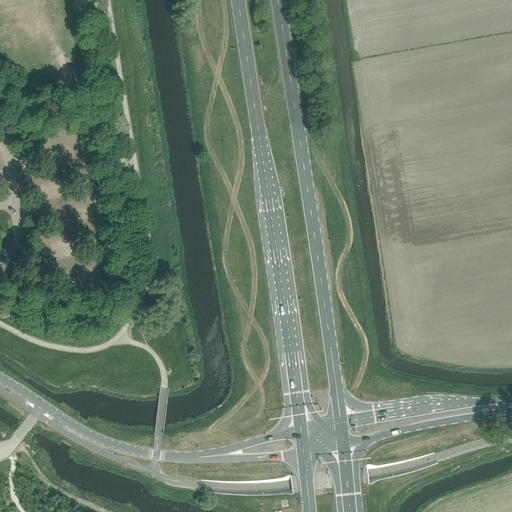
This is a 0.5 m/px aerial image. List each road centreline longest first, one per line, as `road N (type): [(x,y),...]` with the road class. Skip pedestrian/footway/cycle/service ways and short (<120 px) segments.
road 1 (primary): [(341,435),(279,0)]
road 2 (primary): [(237,0),(286,326)]
road 3 (tertiary): [(156,455),(88,435),(0,379)]
road 4 (tertiary): [(341,435),(511,404)]
road 5 (tertiary): [(156,455),(302,442)]
road 6 (primary): [(286,326),(299,347),(307,402),(341,435)]
